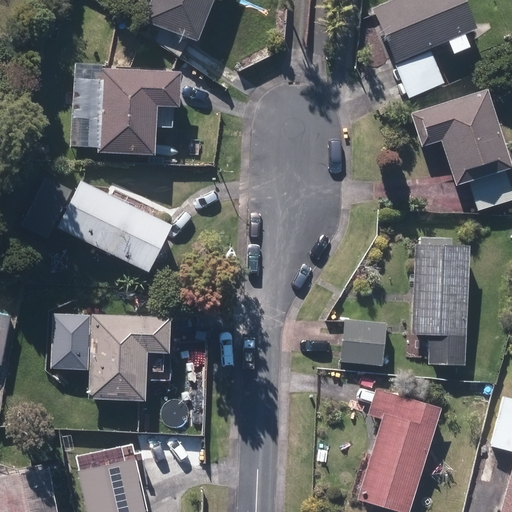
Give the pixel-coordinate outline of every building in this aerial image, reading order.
[(189,47),(208,0),(148,0),(138,25),(189,47)] [(406,0),(369,15),(389,66),(464,36),(449,0),(406,0)] [(423,54),(389,70),(403,100),(437,85),(423,54)] [(171,80),(99,74),(92,156),(146,160),(150,113),(168,115),(171,80)] [(486,91),(413,113),(423,145),(443,139),(456,183),(509,167),(486,91)] [(85,185),(61,229),(145,274),(168,230),(85,185)] [(458,368),(458,251),(409,251),(408,338),(425,338),(425,368),(458,368)] [(162,325),(52,317),(48,371),(86,374),(84,401),(136,405),(139,359),(159,360),(162,325)] [(379,326),(341,322),(337,362),(376,366),(379,326)] [(352,502),(386,511),(403,511),(433,412),(372,394),(366,415),(377,418),(352,502)] [(511,455),(511,405),(498,402),(487,449),(511,455)] [(511,511),(511,463),(505,462),(492,511),(511,511)] [(133,511),(122,463),(69,474),(77,511),(133,511)] [(47,511),(40,472),(0,479),(0,511),(47,511)]
